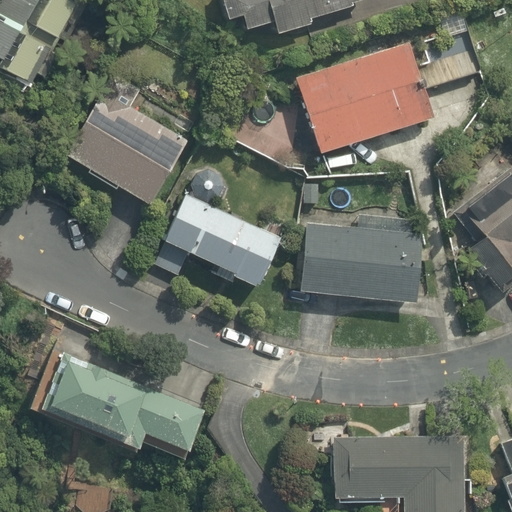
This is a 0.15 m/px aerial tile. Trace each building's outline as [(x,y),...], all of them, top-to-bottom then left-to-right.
[(70,1),(68,0),(32,0),(20,27),(51,41),(70,1)] [(231,22),(235,34),(262,26),(266,40),(303,28),(301,21),(361,2),(360,0),(213,0),(221,25),(231,22)] [(464,15),(442,20),(446,40),(469,35),(464,15)] [(38,47),(11,34),(0,58),(0,77),(20,86),(38,47)] [(286,80),(308,156),(424,123),(402,46),(286,80)] [(184,142),(95,88),(54,157),(144,210),(184,142)] [(511,165),(496,142),(466,164),(480,185),(444,210),(467,243),(455,251),(488,298),(511,280),(511,244),(511,245),(511,244),(511,165)] [(179,190),(155,246),(223,275),(220,283),(251,296),(278,232),(179,190)] [(304,221),(293,293),(405,310),(419,219),(357,210),(354,228),(304,221)] [(31,406),(129,451),(136,434),(186,457),(203,419),(56,352),(31,406)] [(511,511),(511,434),(492,441),(504,478),(491,483),(500,511),(511,511)] [(458,511),(460,441),(328,438),(326,504),(396,506),(395,511),(458,511)]
